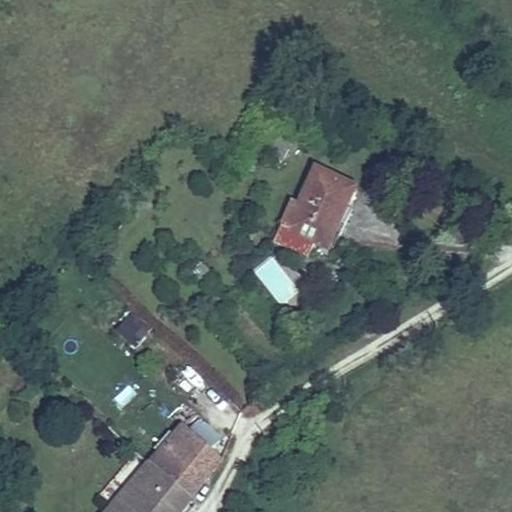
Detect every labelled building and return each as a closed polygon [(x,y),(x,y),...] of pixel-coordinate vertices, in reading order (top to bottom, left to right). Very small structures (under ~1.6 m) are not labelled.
[(294,143),(271,132),(257,156),(283,167),(294,143)] [(281,241),(361,189),(320,171),(303,207),(293,205),(278,235),(281,241)] [(334,246),(361,189),(281,241),(314,253),(323,245),(334,246)] [(253,272),(283,302),(298,288),(269,258),(253,272)] [(116,331),(136,348),(151,331),(131,313),(116,331)] [(180,364),(168,384),(189,396),(201,375),(180,364)] [(218,469),(231,453),(195,415),(177,435),(218,469)] [(177,435),(144,469),(186,509),(218,469),(177,435)] [(182,511),(186,509),(144,469),(108,511),(182,511)]
